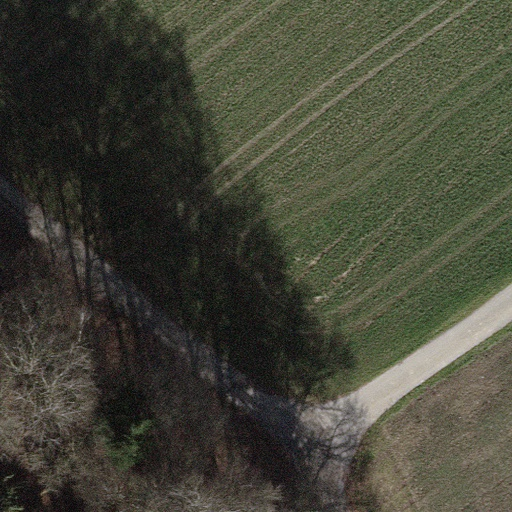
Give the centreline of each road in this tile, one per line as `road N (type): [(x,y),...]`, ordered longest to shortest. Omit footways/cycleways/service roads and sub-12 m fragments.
road 1 (track): [(0,175),(325,469),(334,511)]
road 2 (track): [(511,327),(325,469)]
